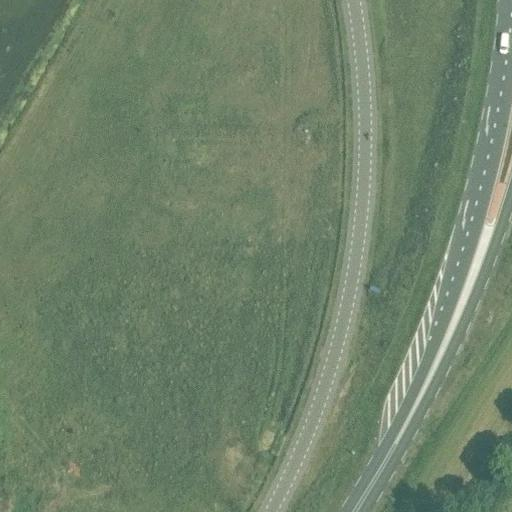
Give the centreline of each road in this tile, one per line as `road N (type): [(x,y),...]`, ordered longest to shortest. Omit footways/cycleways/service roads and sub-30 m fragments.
road 1 (unclassified): [(350,0),(363,129),(354,261),(323,388),(269,511)]
road 2 (primary): [(354,511),(408,419),(478,261)]
road 3 (primary): [(509,0),(478,261)]
